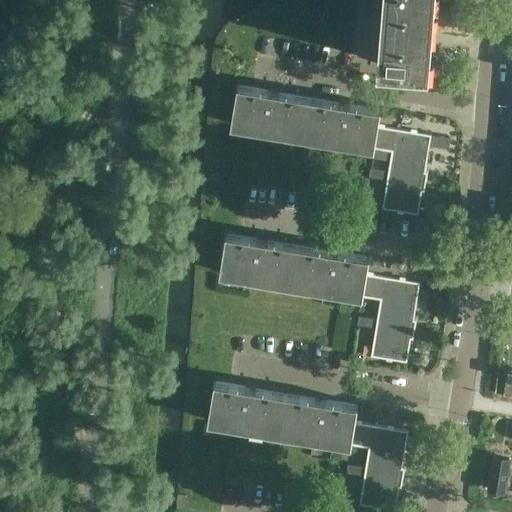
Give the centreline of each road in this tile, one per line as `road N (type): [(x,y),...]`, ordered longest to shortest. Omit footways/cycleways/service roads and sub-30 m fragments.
road 1 (residential): [(88,511),(125,0)]
road 2 (residential): [(493,107),(257,65)]
road 3 (residential): [(476,256),(246,216)]
road 4 (residential): [(456,401),(237,365)]
road 5 (residential): [(476,256),(493,107)]
